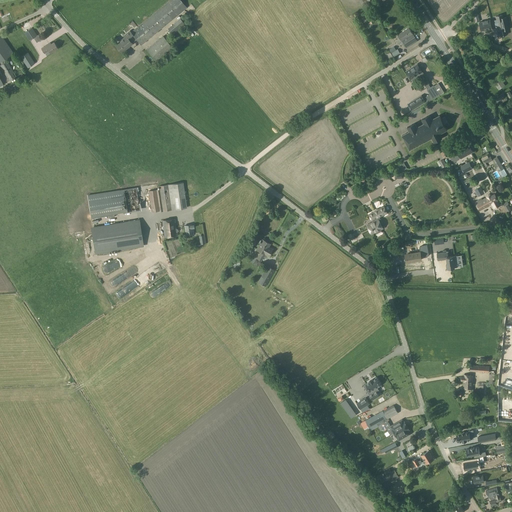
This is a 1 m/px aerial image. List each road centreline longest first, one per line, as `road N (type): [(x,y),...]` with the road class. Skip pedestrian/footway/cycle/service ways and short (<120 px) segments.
road 1 (unclassified): [(480,511),(423,408),(377,271),(94,54),(44,0)]
road 2 (unknown): [(388,198),(411,233),(511,223)]
road 3 (primary): [(511,159),(436,38)]
road 4 (track): [(359,86),(245,169)]
